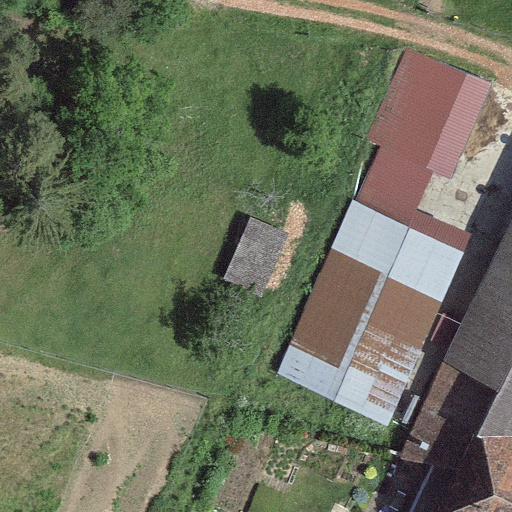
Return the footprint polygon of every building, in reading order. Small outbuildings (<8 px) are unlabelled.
[(269,384),(371,427),(451,237),(401,216),(461,74),(410,52),(269,384)] [(511,379),(511,205),(403,442),(436,462),(488,367),(511,379)] [(267,280),(287,222),(252,210),(232,267),(267,280)] [(511,497),(511,379),(488,367),(436,462),(511,497)] [(511,511),(511,497),(436,462),(418,511),(511,511)]
